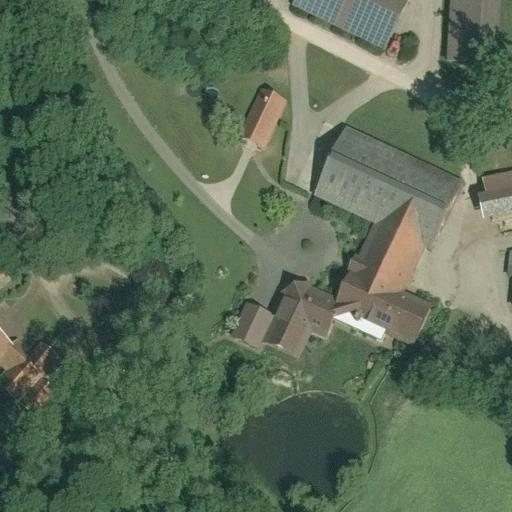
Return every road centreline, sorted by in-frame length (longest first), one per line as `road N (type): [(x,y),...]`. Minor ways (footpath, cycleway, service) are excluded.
road 1 (track): [(71,0),(133,109),(238,229),(268,250),(292,241),(299,206),(299,41),(265,0)]
road 2 (unclassified): [(0,237),(30,139),(28,0)]
road 3 (track): [(299,41),(442,106),(511,121)]
road 4 (track): [(299,146),(391,77),(428,0)]
